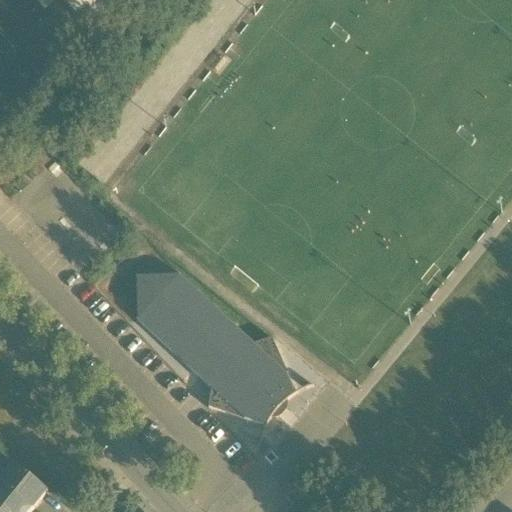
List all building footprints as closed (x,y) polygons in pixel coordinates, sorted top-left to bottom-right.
[(0,0),(0,136),(81,35),(67,20),(58,28),(31,0),(0,0)] [(180,277),(148,278),(138,278),(139,322),(213,391),(213,393),(211,400),(210,406),(210,410),(211,410),(265,429),(265,431),(266,432),(272,420),(280,411),(289,402),(298,396),(273,340),(269,341),(264,342),(259,344),(255,346),(180,277)] [(0,482),(36,510),(49,494),(0,454),(0,469),(6,475),(0,482)] [(271,454),(265,460),(271,466),(278,460),(271,454)] [(0,508),(4,511),(34,511),(36,510),(0,482),(0,508)]
